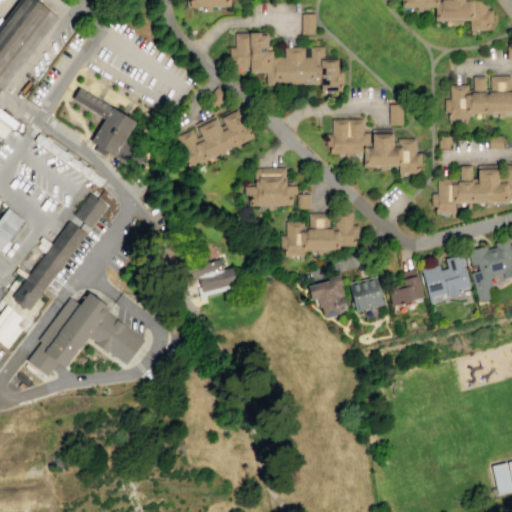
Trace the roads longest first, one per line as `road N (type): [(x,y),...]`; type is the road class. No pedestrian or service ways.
road 1 (residential): [(511,11),(504,220),(411,243),(180,41),(164,0)]
road 2 (residential): [(83,0),(98,31),(37,119),(108,172),(157,235)]
road 3 (residential): [(147,264),(173,274),(185,261),(184,247),(170,234),(157,235),(144,250),(147,264)]
